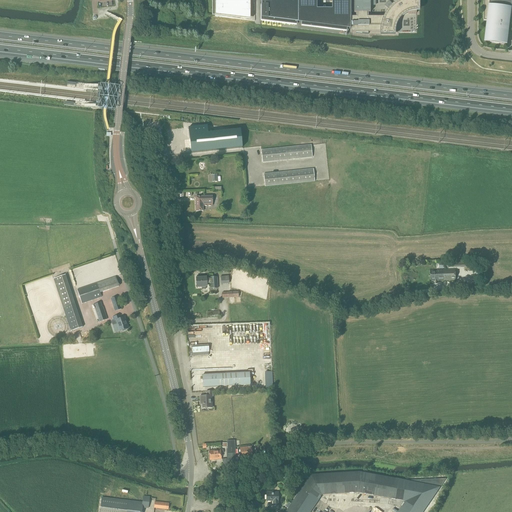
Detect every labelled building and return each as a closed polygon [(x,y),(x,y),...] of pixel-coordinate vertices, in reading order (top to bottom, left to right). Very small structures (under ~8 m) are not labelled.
[(229,0),(230,1),(212,1),(213,16),(250,20),(250,1),(245,1),(245,0),(229,0)] [(259,0),(259,19),(297,24),(297,21),(297,20),(296,0),(259,0)] [(316,0),(296,0),(297,20),(297,21),(297,24),(350,31),(350,28),(349,0),(331,0),(331,7),(331,10),(316,10),(316,7),(316,0)] [(354,0),(354,13),(356,13),(356,17),(351,17),(351,33),(356,33),(368,35),(368,33),(397,33),(397,25),(397,23),(398,21),(399,20),(400,19),(402,17),(403,16),(405,15),(406,14),(408,13),(408,14),(416,14),(416,0),(400,0),(398,1),(395,3),(393,5),(391,6),(390,7),(388,9),(387,11),(386,12),(385,14),(383,17),(368,17),(368,13),(370,13),(370,6),(375,6),(375,0),(354,0)] [(507,45),(511,0),(484,0),(484,20),(487,21),(485,42),(507,45)] [(208,125),(189,127),(190,138),(191,138),(192,151),(191,152),(191,153),(242,147),(241,129),(210,133),(209,129),(208,129),(208,125)] [(311,145),(261,150),(262,162),(312,157),(311,145)] [(313,169),(263,174),(265,187),(315,181),(313,169)] [(207,206),(208,206),(211,206),(213,206),(212,196),(196,197),(196,211),(203,211),(203,206),(204,206),(207,206)] [(455,270),(430,271),(431,281),(435,281),(455,280),(455,270)] [(54,279),(71,331),(82,327),(65,275),(54,279)] [(197,279),(196,280),(196,281),(197,282),(197,284),(196,285),(197,286),(197,287),(202,287),(202,289),(205,289),(205,287),(206,287),(206,284),(210,284),(210,281),(209,278),(206,278),(201,278),(201,276),(197,276),(197,279)] [(82,304),(101,297),(100,293),(119,286),(115,277),(96,283),(77,290),(82,304)] [(217,277),(209,278),(210,281),(210,284),(210,289),(218,288),(217,277)] [(118,299),(111,301),(114,309),(121,307),(118,299)] [(107,319),(103,307),(102,308),(100,303),(94,305),(99,322),(107,319)] [(114,321),(111,322),(115,333),(128,329),(124,317),(121,318),(120,315),(119,315),(112,318),(114,321)] [(265,372),(265,389),(273,389),(272,372),(265,372)] [(249,373),(202,375),(203,387),(250,385),(249,373)] [(200,397),(200,401),(202,401),(202,408),(212,408),(211,396),(213,396),(213,392),(206,392),(206,396),(200,397)] [(247,401),(247,397),(238,396),(238,399),(243,400),(243,405),(245,406),(245,401),(247,401)] [(228,466),(236,466),(235,441),(227,441),(227,443),(226,443),(223,443),(223,448),(227,447),(227,449),(226,449),(227,459),(222,459),(224,467),(228,466)] [(240,448),(237,449),(238,454),(240,454),(240,458),(241,458),(252,457),(251,447),(240,448)] [(221,460),(221,456),(222,456),(222,453),(220,454),(220,450),(209,451),(210,461),(221,460)] [(288,509),(285,511),(310,511),(322,495),(358,493),(405,501),(398,511),(423,511),(440,487),(446,479),(406,481),(359,472),(311,475),(291,504),(288,509)] [(267,494),(267,501),(273,501),(273,505),(278,505),(278,501),(278,493),(274,493),(274,494),(267,494)] [(130,511),(131,500),(99,497),(97,511),(130,511)] [(145,511),(148,498),(142,497),(139,511),(145,511)]
